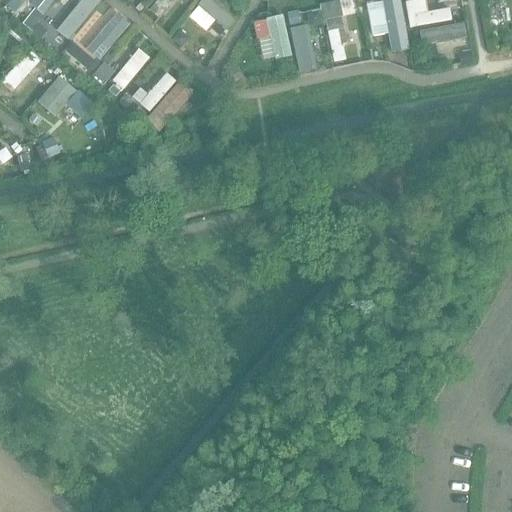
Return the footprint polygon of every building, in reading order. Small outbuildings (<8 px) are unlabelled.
[(42,16),(55,0),(39,0),(33,8),(34,9),(21,25),(29,31),(41,16),(42,16)] [(158,18),(173,0),(157,0),(149,10),(158,18)] [(233,18),(212,0),(203,0),(200,4),(218,20),(209,30),(217,37),(233,18)] [(399,0),(377,0),(363,3),(365,14),(387,9),(390,25),(404,22),(399,0)] [(409,28),(451,21),(450,9),(427,13),(425,0),(422,0),(405,3),(409,28)] [(76,34),(96,8),(87,1),(77,13),(73,10),(65,21),(69,24),(67,26),(76,34)] [(291,57),(282,16),(266,19),(266,21),(255,24),(258,38),(269,36),(275,60),(291,57)] [(325,20),(334,63),(345,60),(342,42),(349,40),(348,35),(345,35),(341,17),(325,20)] [(94,68),(124,31),(116,24),(111,29),(107,27),(101,34),(105,37),(85,61),(94,68)] [(465,25),(415,33),(417,45),(467,36),(465,25)] [(312,70),(303,28),(290,31),(298,73),(312,70)] [(71,45),(61,57),(70,65),(74,60),(78,63),(84,55),(71,45)] [(122,91),(152,56),(144,49),(130,64),(126,61),(119,70),(123,73),(114,83),(122,91)] [(29,51),(1,83),(12,93),(41,61),(29,51)] [(99,66),(87,80),(97,89),(104,81),(106,83),(112,76),(99,66)] [(148,117),(178,79),(167,70),(155,85),(145,76),(129,95),(140,104),(136,108),(122,96),(113,106),(129,119),(126,122),(134,129),(146,115),(148,117)] [(58,77),(37,102),(55,117),(76,92),(58,77)] [(178,86),(152,117),(162,125),(163,124),(169,129),(188,106),(183,102),(189,95),(178,86)] [(0,144),(2,149),(13,143),(7,131),(0,135),(0,144)]
